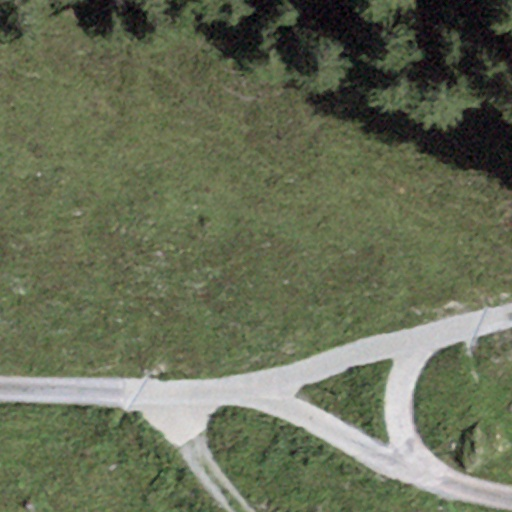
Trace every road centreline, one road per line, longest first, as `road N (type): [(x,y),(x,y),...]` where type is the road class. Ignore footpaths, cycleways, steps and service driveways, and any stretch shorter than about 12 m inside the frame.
road 1 (track): [(268,393),(0,385)]
road 2 (track): [(268,393),(418,473),(511,493)]
road 3 (track): [(268,393),(364,350),(511,316)]
road 4 (track): [(448,478),(400,422),(399,382),(419,336)]
road 5 (track): [(160,389),(213,485),(243,511)]
